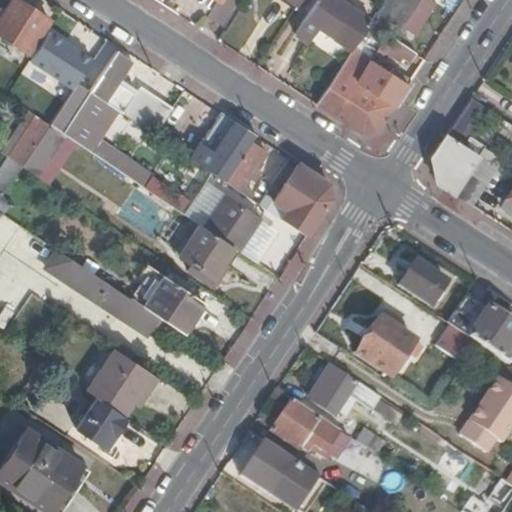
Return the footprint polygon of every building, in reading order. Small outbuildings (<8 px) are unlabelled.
[(8,0),(0,12),(0,41),(24,57),(47,22),(14,0),(8,0)] [(306,44),(316,30),(339,45),(349,52),(350,51),(367,25),(370,20),(342,2),(339,0),(316,0),(293,35),(306,44)] [(431,0),(383,0),(377,10),(419,38),(441,6),(431,0)] [(408,63),(413,55),(367,25),(350,51),(367,62),(354,81),(390,106),(407,81),(389,69),(385,75),(369,65),(378,50),(397,62),(399,58),(408,63)] [(349,52),(329,84),(315,106),(360,135),(375,129),(390,106),(354,81),(367,62),(350,51),(349,52)] [(89,62),(74,84),(97,99),(149,135),(168,107),(135,86),(131,91),(121,85),(127,77),(122,73),(128,63),(115,54),(103,70),(89,62)] [(317,77),(317,76),(302,98),(315,106),(329,84),(317,77)] [(97,99),(74,84),(52,118),(47,126),(62,136),(69,141),(97,99)] [(489,110),(470,97),(444,136),(463,149),(489,110)] [(172,130),(189,141),(206,115),(189,104),(172,130)] [(496,114),(489,110),(463,149),(468,153),(473,157),(465,171),(487,186),(491,189),(503,170),(484,158),(489,152),(477,144),(496,114)] [(41,111),(35,119),(46,127),(47,126),(52,118),(41,111)] [(34,118),(26,113),(0,150),(0,154),(6,159),(34,118)] [(35,119),(34,118),(6,159),(19,167),(46,127),(35,119)] [(251,137),(222,118),(192,163),(220,183),(247,143),(251,137)] [(47,126),(46,127),(19,167),(35,177),(62,136),(47,126)] [(444,136),(430,157),(436,184),(450,194),(452,192),(465,171),(473,157),(468,153),(465,158),(459,155),(463,149),(444,136)] [(263,154),(247,143),(220,183),(250,202),(253,198),(249,196),(254,189),(245,182),(249,175),(254,177),(258,170),(260,168),(257,165),(263,154)] [(0,195),(19,167),(6,159),(0,168),(0,195)] [(264,199),(284,212),(278,221),(303,238),(328,201),(329,200),(327,186),(288,162),(264,199)] [(245,182),(254,189),(249,196),(253,198),(250,202),(255,206),(272,180),(258,170),(254,177),(249,175),(245,182)] [(487,186),(465,171),(452,192),(474,206),(487,186)] [(511,181),(503,195),(511,201),(511,181)] [(256,221),(223,199),(201,231),(228,249),(235,253),(256,221)] [(176,256),(208,279),(228,249),(201,231),(196,227),(176,256)] [(164,333),(167,327),(157,320),(54,251),(43,268),(145,337),(147,334),(151,336),(157,328),(164,333)] [(429,306),(444,281),(414,261),(398,285),(429,306)] [(200,303),(161,277),(140,309),(157,320),(167,327),(179,335),(200,303)] [(511,324),(487,308),(485,310),(464,296),(447,322),(507,363),(511,355),(511,336),(511,337),(511,336),(511,324)] [(381,310),(376,317),(396,331),(401,324),(381,310)] [(352,354),(387,377),(402,354),(410,343),(411,341),(396,331),(376,317),(352,354)] [(446,324),(432,345),(456,361),(470,340),(446,324)] [(416,348),(410,343),(402,354),(410,359),(416,348)] [(156,381),(109,349),(82,389),(94,398),(122,417),(132,403),(141,389),(148,393),(156,381)] [(444,362),(432,354),(422,369),(434,377),(444,362)] [(369,410),(371,408),(383,416),(390,406),(328,364),(306,398),(333,415),(346,396),(369,410)] [(501,445),(511,427),(511,388),(497,378),(468,422),(464,420),(455,435),(482,453),(491,438),(501,445)] [(148,393),(141,389),(132,403),(138,407),(148,393)] [(73,429),(104,449),(124,418),(122,417),(94,398),(73,429)] [(305,450),(309,444),(314,447),(324,453),(338,432),(289,399),(268,431),(296,450),(298,447),(305,450)] [(403,415),(390,406),(383,416),(395,426),(403,415)] [(361,430),(354,441),(374,454),(381,443),(361,430)] [(0,484),(40,511),(61,511),(87,475),(23,431),(0,465),(0,484)] [(349,439),(338,432),(324,453),(335,460),(349,439)] [(280,476),(288,463),(259,444),(238,476),(267,495),(280,476)] [(288,463),(280,476),(313,498),(321,485),(288,463)] [(486,507),(469,496),(458,511),(501,511),(508,502),(511,496),(511,488),(504,483),(502,482),(486,507)] [(511,511),(511,504),(508,502),(501,511),(511,511)]
